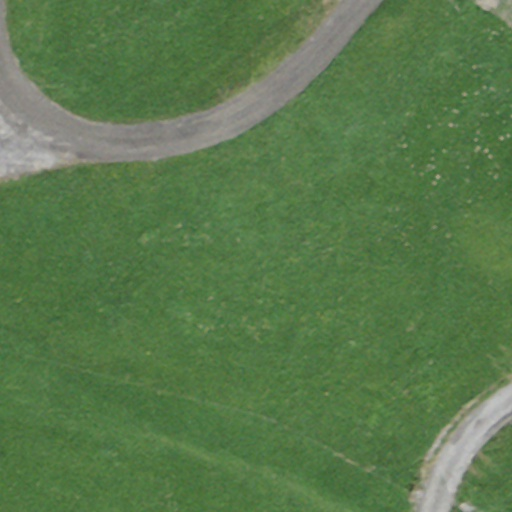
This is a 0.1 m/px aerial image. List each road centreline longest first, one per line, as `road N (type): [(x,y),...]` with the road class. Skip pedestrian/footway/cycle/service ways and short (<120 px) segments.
road 1 (track): [(353,0),(207,134),(34,129),(13,0)]
road 2 (track): [(433,511),(479,418),(511,393)]
